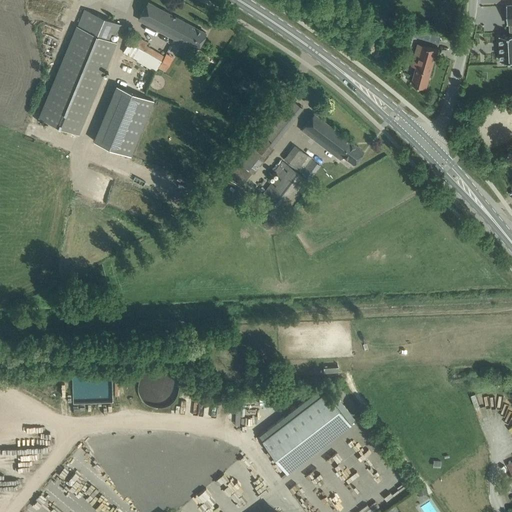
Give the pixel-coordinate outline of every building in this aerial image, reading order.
[(191,43),(198,47),(206,33),(148,2),(138,19),(189,47),(191,43)] [(117,42),(115,42),(122,25),(84,10),(78,26),(76,25),(76,26),(77,27),(40,118),(38,117),(38,118),(79,134),(77,133),(115,42),(117,43),(117,42)] [(511,35),(499,35),(501,61),(504,61),(504,63),(511,62),(511,23),(510,24),(510,32),(511,31),(511,35)] [(441,34),(416,27),(415,34),(439,41),(441,34)] [(148,41),(133,34),(123,52),(137,60),(155,71),(164,56),(146,45),(148,41)] [(416,49),(411,66),(416,67),(411,83),(426,87),(437,49),(423,45),(421,50),(416,49)] [(238,84),(247,92),(253,85),(244,77),(238,84)] [(153,100),(116,85),(94,140),(131,156),(153,100)] [(290,97),(282,106),(258,134),(259,135),(237,161),(228,173),(243,185),(303,107),(290,97)] [(343,155),(354,163),(363,151),(314,114),(302,129),(340,159),(343,155)] [(321,166),(294,145),(283,159),(310,179),(321,166)] [(256,202),(281,221),(310,182),(282,161),(275,171),(278,173),(256,202)] [(269,229),(275,220),(269,215),(263,223),(264,225),(269,229)] [(179,382),(179,381),(179,378),(178,374),(176,370),(174,368),(170,364),(167,362),(163,361),(159,361),(156,361),(152,362),(148,364),(145,366),(142,369),(140,373),(138,377),(138,381),(138,384),(139,389),(141,392),(143,396),(146,398),(150,400),(154,402),(157,402),(161,402),(165,401),(169,400),(172,397),(175,394),(177,391),(179,386),(179,382)] [(70,374),(72,403),(112,401),(111,372),(70,374)] [(263,437),(289,469),(352,421),(327,388),(263,437)] [(159,479),(138,451),(124,461),(145,489),(159,479)] [(426,485),(417,487),(419,496),(428,494),(426,485)] [(203,511),(196,499),(190,503),(195,511),(203,511)]
